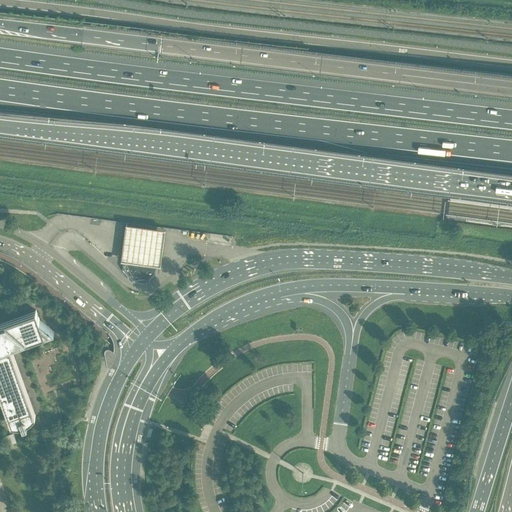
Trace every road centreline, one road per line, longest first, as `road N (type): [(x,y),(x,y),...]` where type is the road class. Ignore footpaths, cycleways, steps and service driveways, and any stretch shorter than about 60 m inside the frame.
road 1 (motorway): [(511,117),(0,54)]
road 2 (motorway): [(511,84),(0,23)]
road 3 (motorway): [(0,89),(511,150)]
road 4 (motorway): [(0,123),(511,183)]
road 5 (primary): [(511,278),(457,265),(282,256),(201,284),(142,330)]
road 6 (primary): [(164,359),(228,309),(288,288),(511,295)]
road 7 (primary): [(133,341),(94,426),(92,511)]
road 8 (tertiary): [(142,330),(41,245),(0,224)]
road 9 (tertiary): [(0,241),(133,341)]
road 10 (primary): [(128,511),(128,435),(164,359)]
road 11 (primary): [(511,396),(476,511)]
